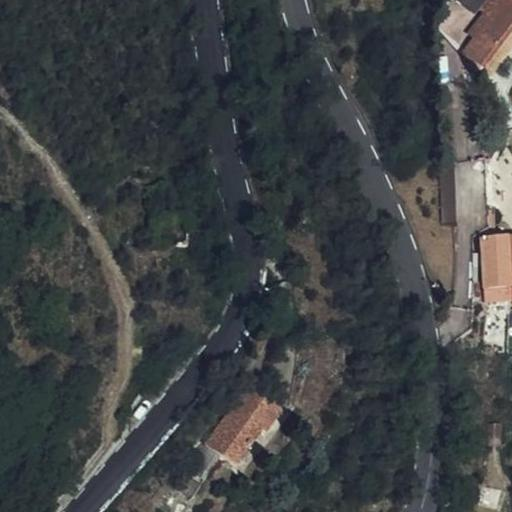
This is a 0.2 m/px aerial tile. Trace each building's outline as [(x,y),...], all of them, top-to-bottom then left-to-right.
[(511,0),(484,0),(479,7),(491,18),(467,50),(482,63),(496,47),(503,52),(511,41),(511,0)] [(443,164),(445,221),(459,221),(458,164),(443,164)] [(162,233),(165,261),(201,256),(198,229),(180,231),(162,233)] [(481,261),(485,322),(511,319),(508,259),(481,261)] [(258,400),(218,457),(247,479),(274,443),(279,446),(293,424),(258,400)]
